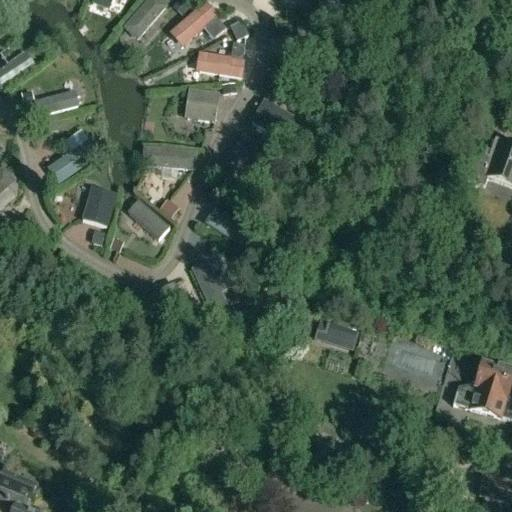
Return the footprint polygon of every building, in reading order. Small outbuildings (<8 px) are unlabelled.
[(93,0),(92,6),(108,12),(112,0),(93,0)] [(138,42),(167,9),(156,0),(152,0),(125,31),(138,42)] [(160,45),(172,63),(210,37),(198,19),(160,45)] [(331,54),(326,20),(299,25),(305,59),(331,54)] [(0,73),(0,91),(1,93),(34,70),(24,56),(0,73)] [(214,125),(217,97),(188,93),(184,121),(214,125)] [(73,95),(34,105),(38,120),(77,110),(73,95)] [(251,125),(280,141),(293,119),(263,103),(251,125)] [(272,157),(242,140),(229,163),(259,180),(272,157)] [(484,190),(488,180),(511,188),(511,147),(496,141),(489,159),(476,155),(466,183),(484,190)] [(100,157),(90,143),(72,156),(48,173),(58,186),(100,157)] [(195,156),(143,151),(142,168),(193,173),(195,156)] [(5,172),(0,176),(0,196),(7,190),(16,183),(5,172)] [(82,224),(106,232),(116,199),(92,191),(82,224)] [(146,233),(159,244),(169,232),(138,205),(128,217),(146,233)] [(204,227),(241,250),(251,234),(214,211),(204,227)] [(450,239),(436,280),(462,289),(476,247),(450,239)] [(192,272),(213,317),(229,309),(208,265),(192,272)] [(159,293),(177,332),(192,326),(174,286),(159,293)] [(141,303),(128,309),(139,332),(145,345),(158,339),(152,326),(141,303)] [(358,336),(328,327),(322,345),(352,354),(358,336)] [(455,405),(511,422),(511,417),(511,375),(482,366),(475,390),(471,389),(469,395),(459,393),(455,405)] [(0,511),(28,511),(24,510),(26,502),(27,501),(30,502),(36,487),(4,473),(0,482),(0,511)] [(511,502),(511,489),(484,479),(477,499),(509,510),(511,502)]
